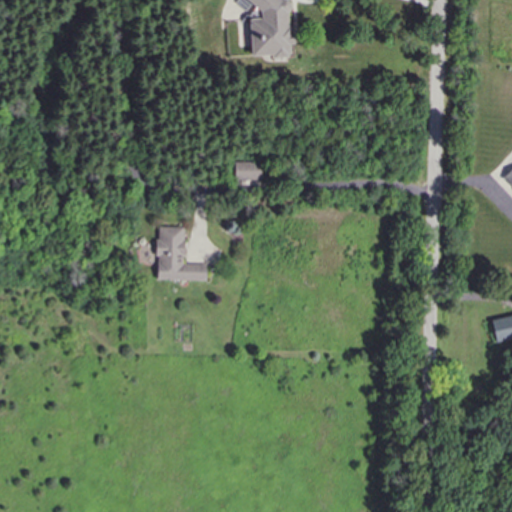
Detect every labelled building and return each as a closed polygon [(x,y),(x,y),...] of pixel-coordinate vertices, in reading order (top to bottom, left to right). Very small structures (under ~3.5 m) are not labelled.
[(248,55),(289,58),(290,45),(295,40),(296,29),(288,22),(290,3),(286,0),(246,0),(258,10),(258,18),(252,18),(253,14),(251,15),(248,55)] [(234,162),(234,184),(262,185),(263,163),(234,162)] [(511,168),(503,177),(511,187),(511,168)] [(156,280),(206,280),(206,265),(183,265),(183,227),(157,227),(156,280)] [(495,341),(511,338),(511,316),(492,319),(495,341)]
